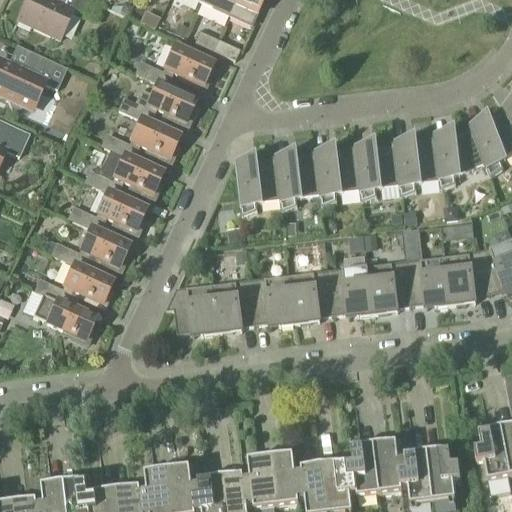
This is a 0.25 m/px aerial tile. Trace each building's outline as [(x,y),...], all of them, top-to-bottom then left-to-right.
[(54,0),(52,5),(40,0),(27,0),(16,25),(59,45),(73,15),(81,19),(88,4),(78,0),(54,0)] [(180,0),(200,9),(203,0),(180,0)] [(203,0),(200,9),(227,22),(237,0),(203,0)] [(237,0),(227,22),(249,32),(264,0),(237,0)] [(119,15),(127,19),(131,10),(123,6),(119,15)] [(182,42),(186,32),(178,28),(173,38),(182,42)] [(87,33),(76,40),(87,59),(98,52),(87,33)] [(211,56),(217,45),(198,37),(193,48),(211,56)] [(233,66),(239,55),(217,45),(211,56),(233,66)] [(173,52),(162,74),(185,84),(183,88),(203,97),(212,77),(209,76),(211,70),(173,52)] [(42,90),(56,96),(66,74),(31,58),(23,75),(0,64),(0,102),(7,105),(11,116),(35,107),(42,90)] [(162,92),(167,81),(139,68),(134,79),(156,89),(162,92)] [(122,104),(117,115),(139,125),(146,128),(151,117),(144,114),(146,110),(152,113),(168,121),(167,124),(186,133),(195,113),(192,112),(195,106),(162,92),(156,89),(150,102),(139,97),(134,109),(122,104)] [(511,106),(501,114),(504,118),(511,128),(511,106)] [(511,128),(504,118),(468,132),(470,136),(471,136),(483,170),(482,170),(488,183),(490,183),(489,183),(502,174),(499,166),(511,156),(511,128)] [(139,125),(129,147),(151,157),(150,160),(169,169),(178,150),(175,148),(178,143),(146,128),(139,125)] [(0,165),(4,157),(18,163),(28,140),(0,126),(0,165)] [(471,136),(470,136),(432,141),(433,144),(433,143),(438,186),(439,196),(440,196),(440,195),(455,191),(453,183),(482,170),(483,170),(471,136)] [(129,164),(134,153),(106,140),(100,152),(109,155),(122,162),(122,161),(129,164)] [(433,144),(394,148),(399,191),(398,191),(400,204),(401,203),(415,198),(414,189),(438,186),(433,143),(433,144)] [(394,148),(354,153),(359,196),(358,196),(360,208),(361,208),(375,203),(374,194),(398,191),(399,191),(394,148)] [(354,153),(314,158),(319,200),(319,201),(320,213),(322,213),(321,213),(336,207),(335,199),(358,196),(359,196),(354,153)] [(89,177),(84,188),(105,198),(106,198),(112,201),(116,192),(117,189),(111,186),(112,183),(119,186),(135,193),(133,197),(153,206),(162,186),(158,185),(161,179),(129,164),(122,161),(122,162),(109,155),(99,176),(94,173),(92,178),(89,177)] [(314,158),(274,163),(280,205),(279,205),(281,218),(282,218),(296,212),(295,203),(319,201),(319,200),(314,158)] [(280,205),(274,163),(234,168),(241,223),(242,223),(256,217),(255,208),(279,205),(280,205)] [(105,198),(96,219),(118,230),(116,233),(136,242),(145,222),(142,221),(144,215),(112,201),(106,198),(105,198)] [(511,206),(501,211),(504,218),(511,214),(511,206)] [(443,214),(444,226),(456,225),(455,212),(443,214)] [(95,237),(100,226),(72,213),(67,224),(89,234),(95,237)] [(414,214),(401,216),(403,229),(416,228),(414,214)] [(389,217),(391,231),(403,229),(401,216),(389,217)] [(335,228),(329,224),(323,225),(324,235),(335,234),(335,228)] [(293,227),(285,227),(285,240),(294,240),(293,227)] [(470,229),(461,230),(462,240),(472,239),(470,229)] [(242,233),(226,235),(228,249),(244,247),(242,233)] [(89,234),(79,256),(101,266),(100,269),(119,278),(128,259),(125,257),(128,252),(95,237),(89,234)] [(401,237),(404,257),(419,256),(417,235),(413,235),(401,237)] [(364,256),(377,254),(375,240),(362,242),(364,255),(364,256)] [(347,244),(348,257),(364,255),(362,242),(347,244)] [(79,273),(84,262),(45,245),(40,256),(72,271),(72,270),(79,273)] [(490,254),(478,257),(489,301),(504,296),(505,301),(511,298),(511,248),(491,256),(490,254)] [(256,255),(246,256),(247,267),(258,266),(256,255)] [(245,256),(234,257),(235,271),(247,269),(245,256)] [(466,261),(444,264),(450,311),(474,308),(474,304),(477,303),(489,301),(478,257),(466,260),(466,261)] [(421,265),(405,267),(410,312),(424,310),(425,314),(450,311),(444,264),(422,267),(421,265)] [(388,271),(366,273),(372,321),(396,318),(396,314),(410,312),(405,267),(388,269),(388,271)] [(72,271),(62,292),(85,302),(83,306),(103,315),(112,295),(108,294),(111,288),(79,273),(72,270),(72,271)] [(344,275),(327,277),(332,322),(347,320),(347,324),(372,321),(366,273),(344,276),(344,275)] [(310,280),(288,283),(294,330),(319,327),(318,323),(332,322),(327,277),(310,279),(310,280)] [(266,284),(249,286),(255,331),(269,329),(269,333),(294,330),(288,283),(266,286),(266,284)] [(62,310),(67,299),(39,286),(33,297),(41,300),(62,310)] [(233,290),(210,292),(216,340),(241,337),(240,333),(255,331),(249,286),(232,288),(233,290)] [(216,340),(210,292),(188,295),(188,294),(175,295),(165,317),(166,317),(173,316),(176,341),(191,339),(191,343),(216,340)] [(41,300),(32,322),(68,339),(66,342),(86,351),(95,331),(92,330),(94,324),(62,310),(41,300)] [(11,310),(0,304),(0,321),(5,324),(11,310)] [(511,432),(500,435),(509,483),(511,482),(511,432)] [(509,483),(500,435),(478,439),(481,456),(473,457),(476,472),(484,471),(487,487),(509,483)] [(395,448),(372,451),(378,500),(401,498),(400,494),(398,480),(406,479),(404,464),(403,465),(397,465),(395,448)] [(56,471),(67,470),(65,451),(54,452),(56,471)] [(352,471),(345,472),(346,486),(354,485),(356,499),(355,500),(356,503),(378,500),(372,451),(350,454),(352,471)] [(448,456),(426,459),(431,508),(454,505),(452,488),(460,487),(458,472),(450,473),(448,456)] [(400,494),(407,493),(409,511),(431,508),(426,459),(403,461),(403,465),(404,464),(406,479),(398,480),(400,494)] [(291,461),(269,464),(274,511),(281,511),(297,510),(297,507),(296,507),(295,492),(302,491),(301,477),(300,477),(294,478),(291,461)] [(249,483),(242,484),(241,484),(243,499),(251,498),(253,511),(252,511),(274,511),(269,464),(246,466),(249,483)] [(345,469),(322,471),(327,511),(350,511),(349,500),(355,500),(356,499),(354,485),(346,486),(345,472),(345,469)] [(296,507),(297,507),(304,506),(304,511),(327,511),(322,471),(300,474),(300,477),(301,477),(302,491),(295,492),(296,507)] [(188,474),(166,476),(170,511),(192,511),(191,505),(199,504),(198,490),(197,490),(190,490),(188,474)] [(145,496),(139,497),(138,497),(140,511),(148,510),(147,511),(170,511),(166,476),(143,479),(145,496)] [(242,481),(219,484),(222,511),(252,511),(253,511),(251,498),(243,499),(241,484),(242,484),(242,481)] [(192,511),(222,511),(219,484),(197,487),(197,490),(198,490),(199,504),(191,505),(192,511)] [(85,486),(63,489),(65,511),(95,511),(94,502),(87,503),(85,486)] [(42,508),(36,509),(35,509),(35,511),(65,511),(63,489),(40,491),(42,508)] [(138,494),(116,496),(117,511),(147,511),(148,510),(140,511),(138,497),(139,497),(138,494)] [(117,511),(116,496),(93,499),(94,502),(95,511),(117,511)]
